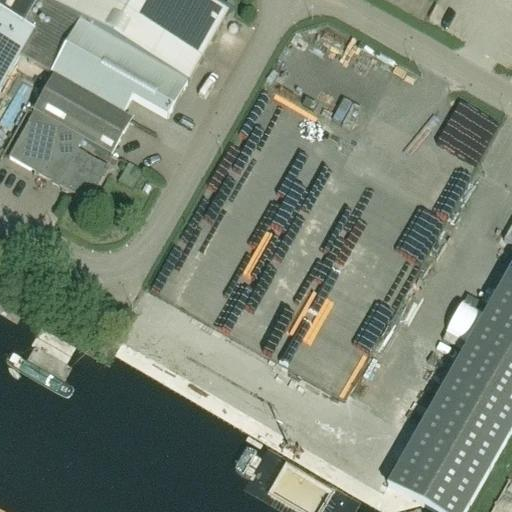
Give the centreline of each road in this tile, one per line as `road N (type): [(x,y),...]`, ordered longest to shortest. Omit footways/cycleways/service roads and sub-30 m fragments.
road 1 (unclassified): [(0,213),(108,273),(125,268),(289,0)]
road 2 (unclassified): [(511,103),(325,0)]
